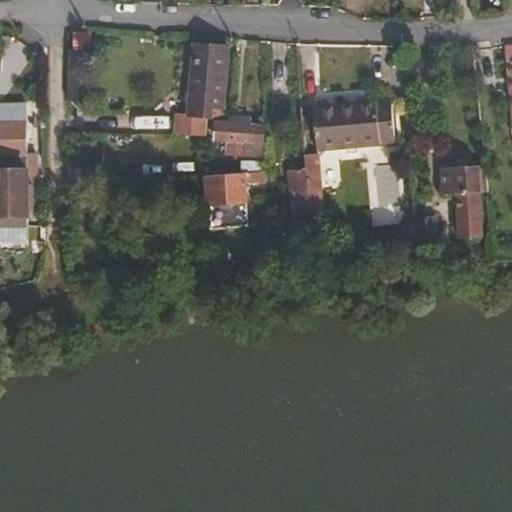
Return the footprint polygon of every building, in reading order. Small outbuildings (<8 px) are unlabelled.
[(215,105),(220,44),(207,43),(200,105),(207,107),(215,105)] [(308,97),(312,140),(390,133),(387,89),(308,97)] [(215,112),(212,128),(256,135),(259,118),(215,112)] [(0,203),(26,203),(26,143),(0,143),(0,203)] [(300,146),(301,162),(302,180),(315,179),(314,145),(300,146)] [(483,183),(481,158),(441,161),(443,183),(453,182),(457,230),(480,228),(477,183),(483,183)] [(302,180),(301,162),(286,163),(289,208),(304,207),(304,203),(302,180)] [(261,163),(203,168),(207,222),(244,220),(241,176),(262,175),(261,163)] [(317,202),(315,179),(302,180),(304,203),(317,202)] [(415,210),(418,251),(434,250),(431,209),(415,210)] [(401,248),(410,248),(407,214),(399,215),(401,248)]
